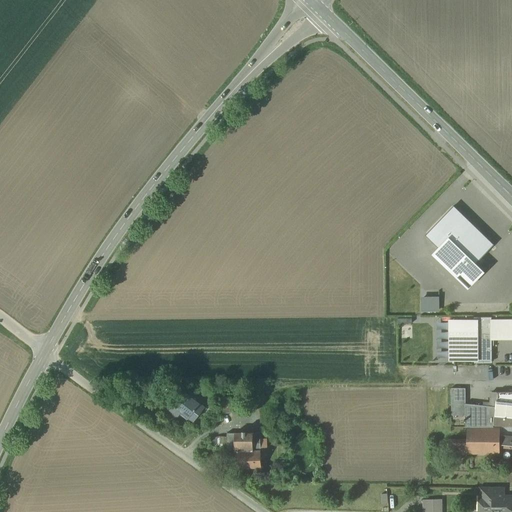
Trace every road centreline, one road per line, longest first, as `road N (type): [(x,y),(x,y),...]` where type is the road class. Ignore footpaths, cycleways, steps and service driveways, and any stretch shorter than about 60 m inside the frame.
road 1 (tertiary): [(318,8),(232,91),(142,198),(44,353)]
road 2 (tertiary): [(318,8),(511,196)]
road 3 (residential): [(262,511),(44,353)]
